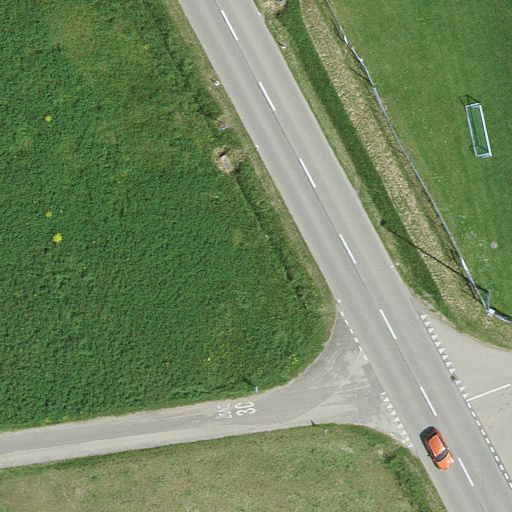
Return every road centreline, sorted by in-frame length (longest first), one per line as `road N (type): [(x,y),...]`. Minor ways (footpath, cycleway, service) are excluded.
road 1 (tertiary): [(214,0),(422,392)]
road 2 (residential): [(0,456),(422,392)]
road 3 (tertiary): [(422,392),(486,511)]
